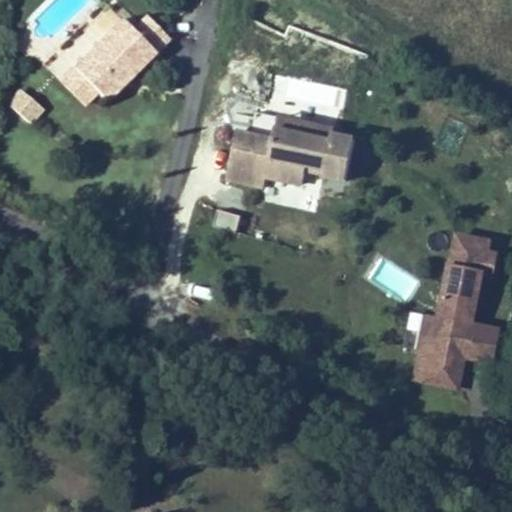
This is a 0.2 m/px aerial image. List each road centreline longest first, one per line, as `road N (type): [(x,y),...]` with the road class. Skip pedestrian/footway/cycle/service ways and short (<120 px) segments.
road 1 (unclassified): [(0,219),(347,417),(487,511)]
road 2 (unknown): [(187,35),(198,65),(196,92),(145,297)]
road 3 (unknown): [(137,448),(117,281)]
